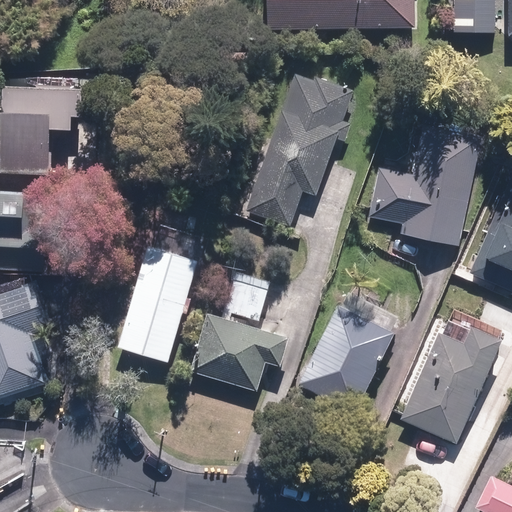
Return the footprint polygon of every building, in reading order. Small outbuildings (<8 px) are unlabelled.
[(265,0),(266,27),(412,26),(411,0),(265,0)] [(494,32),(494,0),(455,0),(455,32),(494,32)] [(243,37),(256,38),(256,19),(244,19),(243,37)] [(245,211),(290,227),(303,189),(317,194),(337,138),(344,140),(351,122),(343,120),(354,90),(317,76),(315,80),(296,72),(245,211)] [(0,168),(46,170),(48,121),(50,121),(69,122),(69,113),(78,113),(79,86),(1,82),(0,101),(0,168)] [(399,233),(461,245),(483,135),(423,123),(413,173),(379,167),(370,212),(403,218),(399,233)] [(511,178),(510,178),(470,273),(511,290),(511,178)] [(0,266),(39,269),(42,220),(31,220),(32,191),(0,189),(0,266)] [(115,346),(167,362),(198,259),(147,243),(115,346)] [(272,279),(238,271),(228,311),(263,319),(272,279)] [(0,287),(0,394),(43,382),(28,332),(42,328),(28,279),(0,287)] [(299,382),(355,411),(395,332),(392,331),(399,316),(351,292),(344,307),(338,304),(299,382)] [(206,310),(188,368),(254,387),(263,357),(277,361),(285,334),(206,310)] [(402,418),(456,442),(502,339),(473,325),(465,342),(441,330),(402,418)] [(477,507),(487,511),(511,511),(511,473),(508,481),(493,474),(477,507)]
